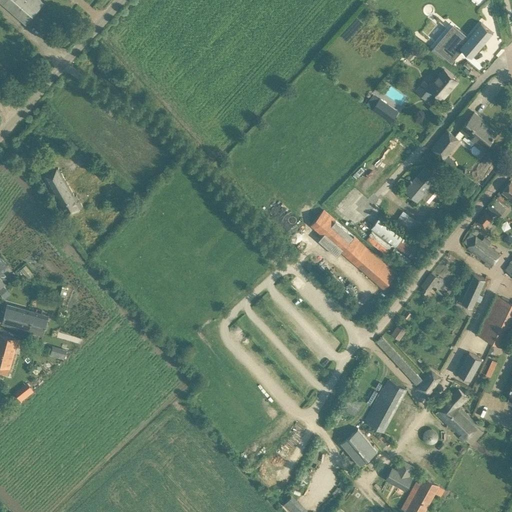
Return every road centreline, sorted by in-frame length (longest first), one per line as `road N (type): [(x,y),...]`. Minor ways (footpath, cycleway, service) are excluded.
road 1 (track): [(290,266),(172,132),(63,64)]
road 2 (unclassified): [(0,135),(121,0)]
